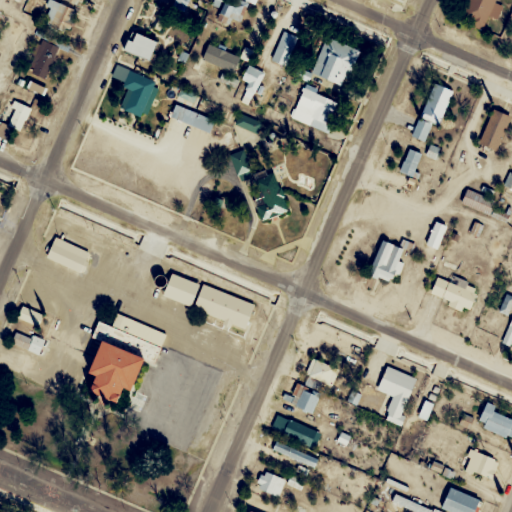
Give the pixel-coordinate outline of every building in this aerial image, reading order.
[(175,0),(171,8),(199,22),(206,7),(192,0),(175,0)] [(70,3),(46,3),(46,27),(70,27),(70,3)] [(124,50),(150,61),(158,41),(132,30),(124,50)] [(271,59),(285,66),(298,36),(283,30),(271,59)] [(359,50),(327,35),(311,72),(343,86),(359,50)] [(59,47),(40,39),(28,72),(32,74),(27,86),(42,92),(59,47)] [(155,81),(116,64),(110,77),(133,88),(124,109),(139,116),(155,81)] [(265,72),(248,64),(242,79),(248,82),(245,90),(254,94),(265,72)] [(440,125),(452,89),(433,83),(421,118),(440,125)] [(337,102),(305,86),(291,115),(323,131),(337,102)] [(21,131),(31,108),(16,101),(6,124),(21,131)] [(209,132),(215,119),(175,104),(170,116),(209,132)] [(495,151),(511,117),(494,108),(478,142),(495,151)] [(234,124),(256,133),(261,122),(239,112),(234,124)] [(412,177),(423,154),(409,147),(399,170),(412,177)] [(251,179),(245,149),(230,152),(237,182),(251,179)] [(288,211),(273,168),(250,176),(264,219),(288,211)] [(494,201),(467,189),(461,202),(488,214),(494,201)] [(442,224),(434,221),(426,244),(434,246),(442,224)] [(91,252),(54,237),(46,258),(82,273),(91,252)] [(382,239),(404,249),(399,260),(404,262),(399,275),(394,273),(392,278),(390,277),(388,280),(377,276),(376,279),(366,274),(382,239)] [(200,284),(172,273),(163,295),(191,307),(200,284)] [(477,291),(437,275),(429,295),(469,311),(477,291)] [(202,283),(254,304),(245,329),(232,323),(230,328),(221,325),(223,320),(192,308),(202,283)] [(18,318),(39,326),(43,315),(22,306),(18,318)] [(116,312),(167,332),(154,364),(145,361),(133,391),(124,388),(118,401),(92,390),(98,375),(90,371),(102,341),(91,336),(98,319),(110,324),(116,312)] [(11,344),(40,353),(44,341),(15,332),(11,344)] [(329,386),(338,370),(315,357),(306,373),(329,386)] [(377,390),(392,395),(383,418),(401,425),(418,377),(386,365),(377,390)] [(311,413),(319,396),(297,385),(289,402),(311,413)] [(511,435),(511,417),(485,406),(478,420),(485,423),(483,427),(510,439),(511,435)] [(316,432),(278,413),(271,427),(309,447),(316,432)] [(350,436),(341,432),(337,441),(346,445),(350,436)] [(317,459),(276,441),(273,449),(313,467),(317,459)] [(463,468),(491,479),(498,460),(471,449),(463,468)] [(278,496),(285,478),(262,470),(255,488),(278,496)] [(441,507),(451,511),(475,511),(481,500),(450,487),(441,507)]
